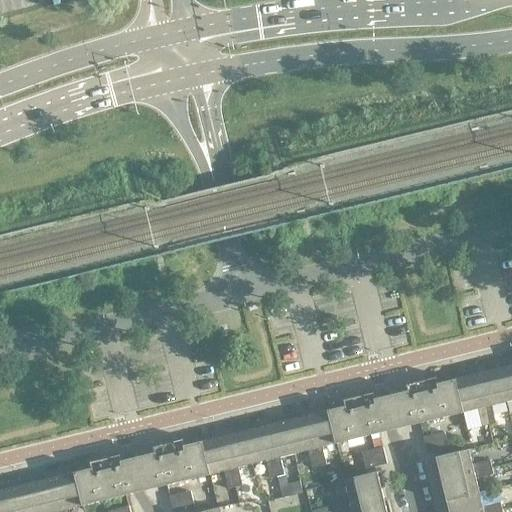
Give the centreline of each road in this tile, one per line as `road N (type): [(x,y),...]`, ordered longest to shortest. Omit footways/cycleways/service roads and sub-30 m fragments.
road 1 (secondary): [(197,75),(511,38)]
road 2 (secondary): [(429,0),(185,28)]
road 3 (secondary): [(0,131),(168,80)]
road 4 (residential): [(370,351),(417,511)]
road 5 (secondary): [(158,35),(0,87)]
road 6 (unclassified): [(511,226),(357,265)]
road 7 (residential): [(105,331),(240,293)]
road 8 (unclassified): [(240,293),(210,167)]
road 9 (unclassified): [(357,265),(240,293)]
